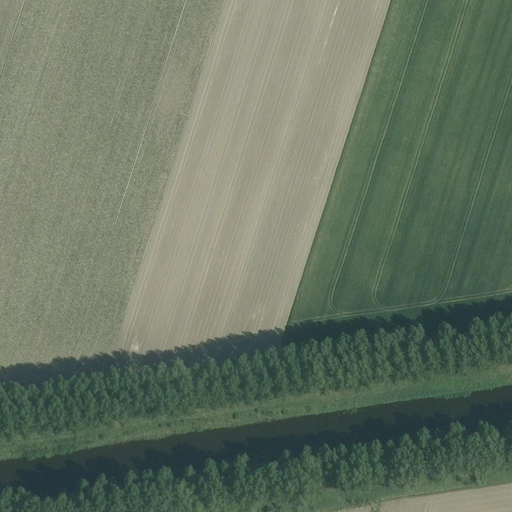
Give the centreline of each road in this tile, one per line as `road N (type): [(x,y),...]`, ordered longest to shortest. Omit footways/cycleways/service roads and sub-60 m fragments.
road 1 (unclassified): [(511,354),(0,429)]
road 2 (track): [(511,455),(128,511)]
